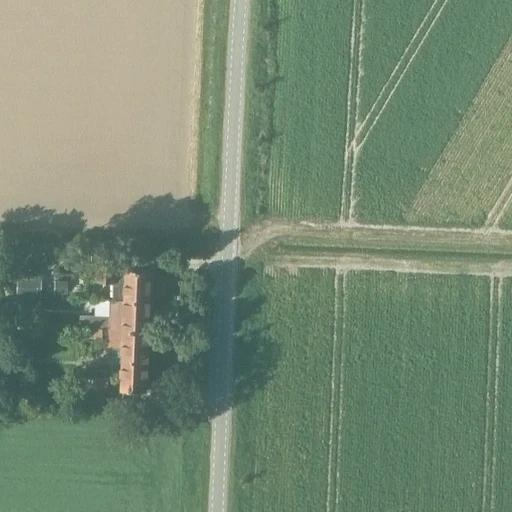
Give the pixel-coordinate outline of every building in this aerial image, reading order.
[(112,299),(148,300),(149,270),(116,269),(116,260),(94,260),(94,280),(113,281),(112,299)] [(87,309),(104,308),(104,293),(86,294),(87,309)] [(147,330),(148,300),(112,299),(109,299),(108,318),(95,318),(95,328),(147,330)] [(15,302),(0,301),(0,321),(14,323),(15,302)] [(146,360),(147,330),(95,328),(94,338),(109,339),(109,346),(121,346),(120,359),(146,360)] [(145,391),(146,360),(120,359),(119,390),(145,391)] [(107,390),(107,378),(93,377),(92,389),(107,390)]
